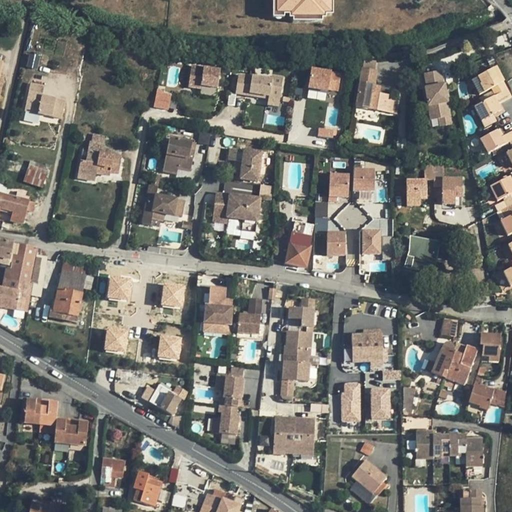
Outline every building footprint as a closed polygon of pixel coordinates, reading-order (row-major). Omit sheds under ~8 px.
[(270,0),(271,8),(272,8),(280,8),(287,8),(287,11),(288,11),(320,9),(320,6),(327,6),(326,0),(270,0)] [(189,88),(201,90),(202,87),(218,90),(221,71),(192,67),(189,88)] [(389,96),(379,95),(373,93),(375,86),(377,71),(362,69),(356,108),(368,110),(368,109),(393,113),(394,102),(388,101),(389,96)] [(470,82),(479,96),(490,90),(502,83),(494,69),(470,82)] [(342,75),(312,71),(309,89),(329,92),(329,89),(339,90),(342,75)] [(429,120),(437,118),(448,116),(445,100),(442,100),(442,97),(445,96),(443,85),(442,85),(439,72),(424,75),(426,88),(424,89),(429,120)] [(236,95),(250,97),(251,94),(270,97),(269,100),(280,101),(284,79),(273,77),(272,81),(239,76),(236,95)] [(491,92),(504,86),(502,83),(490,90),(491,92)] [(44,88),(30,84),(24,111),(61,120),(65,102),(42,97),(44,88)] [(504,86),(491,92),(494,97),(499,105),(511,99),(504,86)] [(157,94),(155,109),(170,111),(172,96),(165,95),(157,94)] [(473,109),(480,123),(500,114),(496,106),(491,99),(473,109)] [(448,116),(437,118),(439,125),(450,123),(448,116)] [(337,133),(319,130),(318,137),(333,140),(334,137),(336,137),(337,133)] [(200,133),(198,145),(209,146),(210,135),(200,133)] [(497,133),(480,141),(487,157),(504,147),(500,139),(497,133)] [(81,161),(79,174),(96,178),(96,174),(97,172),(102,173),(101,175),(109,177),(110,173),(111,169),(119,171),(121,158),(102,154),(105,138),(93,135),(92,142),(90,141),(86,162),(81,161)] [(192,143),(169,138),(164,168),(178,170),(179,165),(191,167),(193,159),(189,159),(192,143)] [(243,163),(240,179),(258,182),(262,154),(231,149),(230,160),(243,163)] [(445,166),(424,163),(424,181),(445,181),(445,166)] [(23,181),(43,187),(48,169),(29,164),(23,181)] [(362,169),(353,169),(353,192),(374,192),(374,172),(361,172),(362,169)] [(349,198),(349,176),(329,176),(329,202),(338,202),(338,198),(349,198)] [(490,189),(497,203),(504,200),(511,195),(511,184),(509,179),(490,189)] [(443,181),(443,206),(455,206),(455,199),(462,199),(462,181),(443,181)] [(425,200),(425,182),(407,182),(407,207),(418,207),(419,200),(425,200)] [(158,188),(152,187),(150,186),(142,225),(151,226),(152,220),(162,222),(163,214),(181,218),(182,209),(184,202),(156,196),(158,188)] [(0,194),(0,210),(13,213),(25,217),(26,212),(28,202),(29,198),(25,197),(25,194),(18,192),(16,199),(0,194)] [(217,193),(213,221),(227,223),(228,217),(243,220),(241,231),(255,233),(260,199),(217,193)] [(28,202),(26,212),(32,213),(35,204),(28,202)] [(22,226),(25,217),(13,213),(10,223),(22,226)] [(511,218),(501,224),(508,239),(511,236),(511,218)] [(193,224),(184,223),(183,230),(192,231),(193,224)] [(295,223),(293,229),(312,233),(313,227),(295,223)] [(293,229),(293,234),(311,239),(312,233),(293,229)] [(380,255),(380,232),(363,232),(363,255),(380,255)] [(293,234),(286,264),(306,269),(312,247),(309,246),(311,239),(293,234)] [(345,234),(327,234),(327,256),(345,256),(345,234)] [(393,237),(383,237),(383,261),(394,261),(393,237)] [(0,288),(0,306),(28,312),(33,284),(30,284),(36,248),(0,240),(0,259),(9,262),(6,278),(4,289),(0,288)] [(412,241),(411,255),(416,257),(413,268),(418,269),(417,272),(431,276),(437,246),(412,241)] [(47,257),(36,255),(32,282),(34,283),(32,295),(42,297),(47,257)] [(408,267),(413,268),(416,257),(411,255),(408,267)] [(62,276),(59,290),(82,295),(83,289),(90,291),(92,278),(84,276),(87,263),(60,257),(56,274),(62,276)] [(127,301),(130,281),(110,278),(107,299),(127,301)] [(201,283),(199,304),(205,305),(205,302),(208,303),(210,284),(201,283)] [(205,302),(205,305),(203,323),(222,325),(221,331),(229,332),(232,305),(224,304),(225,300),(226,286),(210,284),(208,303),(205,302)] [(181,308),(183,287),(163,285),(161,305),(181,308)] [(58,299),(55,312),(78,317),(82,295),(59,290),(58,299)] [(277,292),(270,291),(269,301),(276,302),(277,292)] [(77,323),(78,317),(55,312),(58,299),(53,298),(49,317),(77,323)] [(248,299),(246,318),(260,319),(262,300),(248,299)] [(300,324),(300,330),(313,331),(315,305),(302,304),(302,313),(289,312),(288,323),(300,324)] [(238,317),(237,333),(259,335),(260,319),(246,318),(238,317)] [(457,322),(441,321),(440,334),(456,335),(457,322)] [(222,325),(203,323),(203,332),(229,335),(229,332),(221,331),(222,325)] [(106,330),(104,351),(124,353),(127,333),(106,330)] [(297,360),(297,367),(310,368),(313,331),(300,330),(299,336),(287,335),(286,350),(284,350),(284,358),(297,360)] [(482,347),(481,358),(489,358),(499,359),(500,337),(481,335),(480,347),(482,347)] [(352,336),(351,336),(351,345),(343,345),(343,363),(369,362),(369,367),(382,367),(382,362),(387,362),(387,349),(382,349),(381,336),(363,336),(361,336),(352,336)] [(158,357),(178,360),(180,339),(160,337),(158,357)] [(454,343),(453,350),(452,352),(463,356),(466,347),(454,343)] [(438,377),(436,384),(462,391),(476,352),(466,347),(463,356),(452,352),(453,350),(452,347),(452,346),(451,345),(449,344),(447,344),(446,344),(445,345),(443,347),(435,364),(431,373),(438,377)] [(428,361),(424,370),(431,373),(435,364),(428,361)] [(283,366),(282,384),(309,386),(310,368),(297,367),(283,366)] [(226,379),(243,380),(243,370),(231,369),(230,374),(226,374),(226,376),(217,375),(216,390),(225,391),(226,379)] [(382,373),(382,382),(400,381),(400,372),(382,373)] [(239,436),(240,423),(237,423),(238,420),(240,420),(240,416),(237,416),(238,401),(241,401),(241,397),(239,397),(240,394),(242,394),(243,380),(226,379),(225,391),(224,400),(224,407),(221,407),(218,407),(217,414),(220,414),(220,421),(219,435),(239,436)] [(481,407),(480,410),(490,413),(495,392),(474,385),(468,403),(481,407)] [(156,392),(150,402),(172,416),(180,402),(182,403),(187,393),(177,386),(172,394),(160,386),(156,392)] [(342,422),(359,422),(358,386),(344,386),(345,396),(341,396),(342,422)] [(142,397),(150,402),(156,392),(148,387),(142,397)] [(404,388),(405,412),(414,413),(414,390),(404,388)] [(505,408),(508,393),(498,390),(498,393),(494,405),(505,408)] [(371,392),(371,420),(388,419),(388,392),(371,392)] [(481,407),(468,403),(467,407),(480,411),(480,410),(481,407)] [(26,412),(24,432),(40,434),(42,411),(35,410),(35,413),(26,412)] [(42,411),(40,434),(40,441),(54,442),(56,432),(57,415),(48,414),(48,411),(42,411)] [(272,421),(259,419),(257,440),(270,441),(272,421)] [(211,434),(219,435),(220,421),(212,420),(211,434)] [(284,453),(284,455),(293,455),(295,422),(274,421),(273,452),(284,453)] [(300,456),(300,454),(313,455),(315,424),(295,422),(293,455),(300,456)] [(54,442),(53,454),(69,456),(71,431),(64,430),(64,433),(56,432),(54,442)] [(71,431),(69,456),(84,457),(86,435),(78,434),(78,432),(71,431)] [(416,433),(416,460),(433,460),(433,457),(465,457),(466,467),(483,466),(482,441),(466,440),(466,436),(433,436),(433,432),(416,433)] [(374,447),(364,442),(360,451),(369,456),(374,447)] [(103,459),(100,486),(114,488),(116,478),(122,479),(124,462),(103,459)] [(366,460),(352,477),(357,481),(372,495),(382,484),(387,478),(366,460)] [(171,470),(168,481),(175,483),(178,472),(171,470)] [(136,489),(133,499),(154,506),(156,500),(159,490),(159,489),(146,484),(148,476),(138,472),(133,488),(136,489)] [(159,479),(148,476),(146,484),(159,489),(161,483),(158,482),(159,479)] [(357,481),(350,489),(367,504),(369,503),(370,504),(378,494),(385,486),(382,484),(372,495),(357,481)] [(239,487),(235,496),(244,499),(247,492),(239,487)] [(169,493),(159,490),(156,500),(166,503),(169,493)] [(239,511),(238,511),(241,506),(233,503),(223,499),(225,495),(214,490),(211,496),(207,494),(203,505),(218,511),(217,511),(239,511)] [(460,492),(459,511),(479,511),(480,492),(460,492)] [(233,503),(241,506),(244,499),(235,496),(233,503)] [(32,501),(31,506),(48,509),(49,504),(32,501)]
